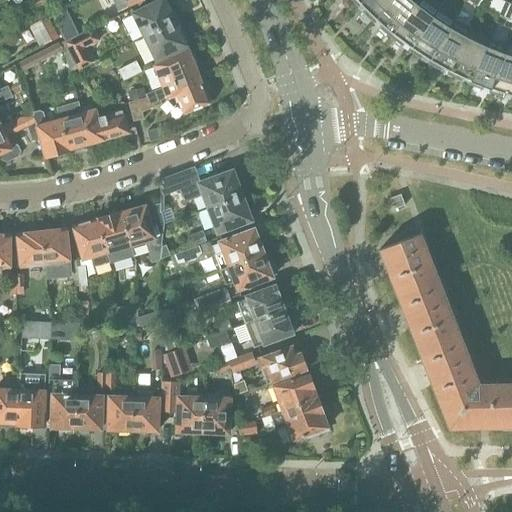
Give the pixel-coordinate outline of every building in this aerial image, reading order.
[(47,5),(44,0),(30,0),(31,1),(32,1),(37,10),(47,5)] [(111,0),(118,12),(144,0),(111,0)] [(143,36),(174,21),(164,0),(158,0),(131,13),(143,36)] [(365,10),(362,12),(374,23),(376,21),(375,20),(393,0),(363,0),(359,4),(360,5),(365,10)] [(381,25),(379,28),(390,37),(389,37),(390,38),(417,4),(411,0),(393,0),(375,20),(376,21),(381,25)] [(491,0),(487,11),(498,15),(504,1),(502,0),(491,0)] [(511,13),(511,3),(504,1),(498,15),(509,20),(511,13)] [(391,38),(402,46),(404,43),(409,47),(411,48),(433,16),(417,4),(390,38),(391,38)] [(407,50),(421,59),(423,56),(428,60),(429,61),(449,27),(433,16),(411,48),(409,47),(407,50)] [(43,41),(56,34),(47,17),(34,23),(43,41)] [(58,24),(66,40),(77,35),(69,19),(58,24)] [(187,46),(174,21),(143,36),(155,62),(187,46)] [(426,63),(440,71),(442,68),(448,71),(449,72),(467,37),(449,27),(429,61),(428,60),(426,63)] [(77,70),(78,69),(95,61),(88,47),(100,41),(93,29),(66,43),(65,41),(63,42),(77,70)] [(448,71),(446,74),(461,81),(462,78),(468,80),(470,81),(485,46),(486,46),(489,39),(470,31),(467,37),(449,72),(448,71)] [(63,51),(70,73),(77,70),(63,42),(61,43),(63,51)] [(58,43),(40,53),(42,62),(63,51),(61,43),(59,44),(58,43)] [(467,84),(482,90),(483,86),(489,89),(490,89),(503,53),(486,46),(485,46),(470,81),(468,80),(467,84)] [(154,66),(163,88),(197,74),(187,49),(154,66)] [(42,62),(40,53),(18,63),(23,72),(42,62)] [(488,92),(503,97),(504,94),(510,96),(511,96),(511,95),(511,55),(503,53),(490,89),(489,89),(488,92)] [(123,82),(142,72),(136,61),(117,70),(123,82)] [(209,104),(197,74),(163,88),(146,95),(146,98),(128,103),(133,121),(145,118),(143,111),(163,103),(162,100),(178,94),(186,113),(209,104)] [(20,83),(9,88),(12,97),(23,92),(20,83)] [(0,102),(12,97),(9,88),(8,86),(0,89),(0,102)] [(128,92),(130,101),(146,97),(144,88),(128,92)] [(31,102),(21,105),(25,117),(32,114),(34,113),(31,102)] [(81,114),(89,144),(128,133),(122,111),(96,118),(94,110),(81,114)] [(39,112),(34,113),(32,114),(40,139),(47,159),(68,153),(67,151),(59,121),(46,124),(43,113),(39,112)] [(32,141),(40,139),(32,114),(25,117),(1,128),(0,128),(0,158),(1,161),(7,163),(19,157),(20,151),(18,146),(12,143),(9,145),(5,138),(27,128),(30,133),(32,141)] [(81,114),(59,121),(67,151),(89,144),(81,114)] [(158,129),(147,131),(150,142),(161,140),(158,129)] [(194,168),(161,180),(166,193),(179,188),(184,201),(202,194),(202,196),(207,209),(242,196),(241,193),(242,190),(240,185),(237,184),(232,171),(199,183),(194,168)] [(405,205),(401,194),(390,198),(394,209),(405,205)] [(242,196),(207,209),(217,234),(251,221),(246,208),(247,205),(245,200),(243,199),(242,196)] [(122,213),(121,214),(130,245),(145,241),(149,255),(152,263),(160,261),(161,259),(162,247),(165,224),(161,211),(161,205),(146,209),(145,206),(144,207),(134,210),(131,208),(125,210),(124,213),(122,213)] [(108,216),(97,220),(97,221),(98,220),(110,263),(125,258),(122,248),(123,248),(130,245),(121,214),(122,213),(121,213),(118,213),(115,212),(110,214),(108,216)] [(85,224),(73,228),(83,260),(91,257),(94,268),(110,263),(98,220),(97,221),(95,221),(92,220),(86,221),(85,224)] [(44,232),(41,232),(45,264),(69,262),(66,230),(55,231),(52,229),(46,230),(44,232)] [(223,251),(215,254),(221,269),(263,254),(262,250),(263,248),(261,243),(258,241),(254,229),(220,242),(223,251)] [(28,234),(17,235),(20,267),(45,264),(41,232),(39,233),(36,231),(30,232),(28,234)] [(202,231),(190,235),(194,246),(206,242),(202,231)] [(419,234),(379,249),(389,274),(394,288),(428,275),(431,274),(434,273),(429,260),(424,245),(419,235),(419,234)] [(0,279),(1,280),(1,268),(10,268),(10,236),(0,235),(0,279)] [(162,247),(161,259),(170,256),(166,245),(162,247)] [(198,246),(173,255),(177,264),(194,261),(201,253),(198,246)] [(263,254),(221,269),(227,284),(234,281),(238,291),(272,278),(268,266),(269,263),(267,258),(264,257),(263,254)] [(85,266),(77,267),(79,287),(88,286),(85,266)] [(428,275),(394,288),(402,307),(411,331),(416,344),(450,330),(453,329),(456,328),(451,316),(446,301),(441,290),(435,275),(434,273),(431,274),(428,275)] [(15,275),(15,287),(16,287),(17,295),(24,295),(24,287),(24,274),(15,275)] [(246,300),(237,303),(245,324),(284,310),(283,307),(284,304),(282,299),(280,298),(279,296),(275,285),(245,297),(246,300)] [(186,298),(164,306),(169,320),(191,311),(186,298)] [(230,298),(209,306),(214,318),(234,310),(230,298)] [(91,301),(80,302),(82,319),(92,318),(91,301)] [(284,310),(245,324),(254,348),(263,344),(263,345),(293,334),(290,324),(289,324),(288,322),(290,319),(288,314),(285,313),(284,310)] [(137,318),(138,326),(157,327),(158,312),(137,318)] [(137,314),(113,313),(113,324),(136,324),(137,314)] [(22,322),(21,338),(50,339),(51,323),(22,322)] [(51,323),(50,339),(78,340),(78,324),(51,323)] [(450,330),(416,344),(423,363),(433,387),(438,400),(472,387),(478,384),(473,372),(467,357),(463,346),(457,331),(456,328),(453,329),(450,330)] [(230,342),(226,332),(207,339),(211,349),(230,342)] [(176,334),(163,338),(168,353),(182,349),(176,334)] [(263,357),(259,359),(262,369),(264,368),(270,384),(306,370),(305,367),(306,364),(304,358),(301,357),(300,353),(298,354),(295,345),(263,357)] [(168,353),(163,355),(171,378),(192,370),(185,348),(182,349),(168,353)] [(161,350),(151,350),(151,370),(162,370),(162,357),(161,350)] [(254,363),(251,353),(228,362),(231,369),(232,371),(254,363)] [(228,362),(217,366),(220,374),(231,369),(228,362)] [(49,366),(49,386),(59,386),(59,382),(59,366),(49,366)] [(105,390),(105,377),(105,374),(97,373),(97,389),(105,390)] [(105,374),(105,377),(105,390),(116,390),(116,374),(105,374)] [(307,374),(273,387),(282,411),(316,398),(312,388),(315,385),(311,377),(308,376),(307,374)] [(17,423),(17,426),(20,426),(20,428),(31,429),(31,426),(43,427),(45,376),(20,375),(19,391),(18,423),(17,423)] [(162,381),(161,412),(177,412),(177,432),(178,432),(179,434),(181,432),(189,433),(191,435),(197,435),(200,433),(203,433),(204,398),(178,397),(179,382),(162,381)] [(49,386),(48,395),(52,395),(52,402),(52,409),(51,428),(62,428),(62,430),(73,431),(73,429),(76,429),(77,395),(78,382),(59,382),(59,386),(49,386)] [(511,383),(499,384),(499,388),(499,390),(500,427),(511,426),(511,383)] [(472,387),(438,400),(449,428),(480,428),(490,427),(500,427),(499,390),(499,388),(499,384),(487,384),(478,385),(478,384),(472,387)] [(133,397),(132,431),(135,431),(137,433),(144,433),(146,431),(157,431),(158,398),(158,389),(133,388),(133,397)] [(0,389),(0,422),(4,423),(4,427),(16,428),(16,423),(17,423),(18,423),(19,391),(0,389)] [(77,395),(76,429),(78,429),(78,431),(89,431),(90,429),(101,430),(102,396),(77,395)] [(109,397),(108,430),(119,430),(119,432),(130,433),(130,431),(132,431),(133,397),(109,397)] [(204,398),(203,433),(205,433),(207,436),(213,436),(216,434),(221,434),(224,436),(227,434),(228,434),(230,399),(204,398)] [(275,414),(271,415),(276,430),(288,426),(293,440),(314,433),(315,436),(328,431),(321,412),(323,409),(320,401),(317,400),(316,398),(282,411),(275,414)] [(272,405),(261,409),(264,418),(271,415),(275,414),(272,405)] [(255,422),(238,424),(239,435),(257,433),(255,422)]
